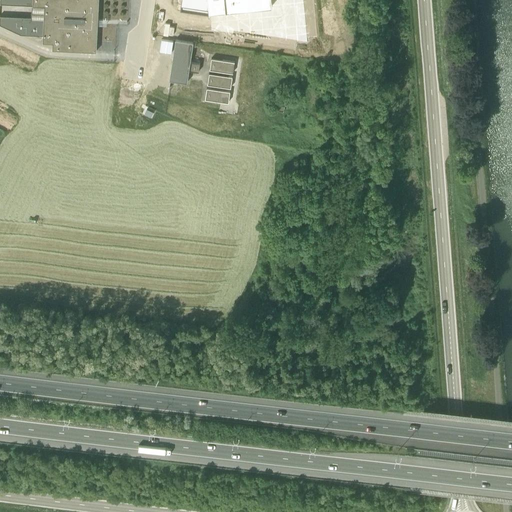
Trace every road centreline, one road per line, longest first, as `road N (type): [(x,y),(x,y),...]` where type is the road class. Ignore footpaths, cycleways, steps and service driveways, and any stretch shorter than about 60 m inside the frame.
road 1 (motorway): [(511,435),(0,375)]
road 2 (motorway): [(0,419),(511,478)]
road 3 (secondary): [(458,470),(423,0)]
road 4 (unknown): [(0,30),(55,54),(135,51),(137,78)]
road 5 (secondary): [(132,511),(0,495)]
